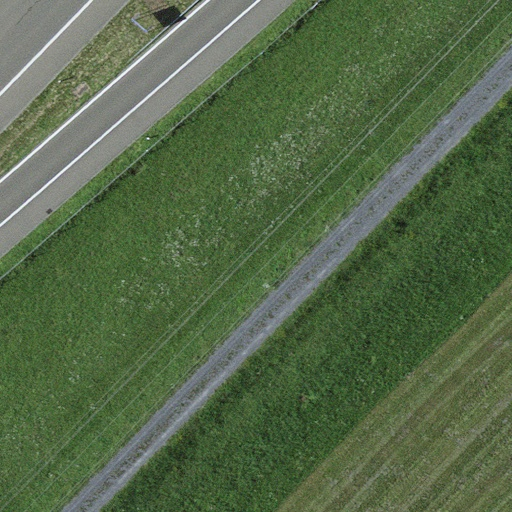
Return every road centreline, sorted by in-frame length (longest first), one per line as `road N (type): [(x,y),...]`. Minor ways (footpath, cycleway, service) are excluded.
road 1 (track): [(86,511),(511,72)]
road 2 (motorway): [(0,218),(245,0)]
